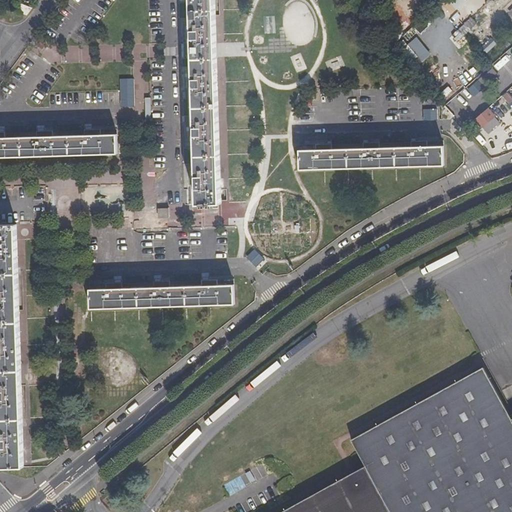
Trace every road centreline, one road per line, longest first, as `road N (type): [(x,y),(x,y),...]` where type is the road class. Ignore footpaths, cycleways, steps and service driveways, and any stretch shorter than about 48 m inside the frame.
road 1 (secondary): [(511,169),(371,235),(281,293),(21,511)]
road 2 (secondary): [(44,511),(288,309),(379,251),(511,188)]
